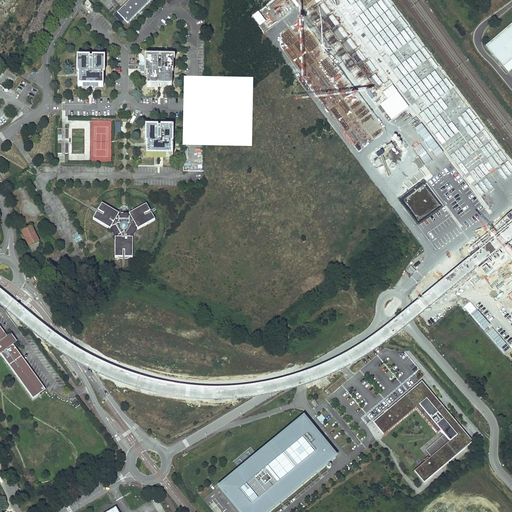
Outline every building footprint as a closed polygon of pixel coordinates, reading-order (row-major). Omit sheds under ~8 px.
[(129,0),(116,13),(122,20),(126,24),(151,0),(129,0)] [(122,20),(116,13),(113,16),(119,23),(122,20)] [(511,24),(486,46),(509,74),(511,71),(511,24)] [(78,87),(83,87),(83,86),(99,86),(99,87),(103,87),(103,75),(103,66),(104,67),(104,58),(92,58),(92,60),(89,60),(89,58),(77,58),(77,66),(78,66),(78,75),(78,87)] [(147,87),(151,87),(151,86),(167,86),(167,87),(171,87),(171,75),(171,67),(172,67),(173,59),(161,59),(161,61),(158,61),(158,59),(146,59),(146,67),(147,67),(147,75),(147,87)] [(167,155),(167,156),(171,156),(171,144),(171,136),(172,135),(172,127),(161,127),(161,130),(157,130),(157,127),(145,127),(145,135),(146,135),(146,144),(146,156),(151,156),(151,155),(167,155)] [(119,214),(102,204),(93,219),(110,229),(111,227),(113,228),(114,230),(114,232),(116,234),(116,235),(118,236),(118,238),(116,238),(115,258),(133,258),(133,239),(131,238),(131,235),(132,235),(133,233),(134,231),(135,229),(137,227),(138,229),(155,220),(146,204),(129,214),(130,216),(128,217),(126,216),(124,216),(122,216),(120,217),(118,216),(119,214)] [(41,247),(31,226),(22,231),(32,252),(41,247)] [(0,354),(33,399),(45,390),(11,344),(12,344),(8,338),(7,339),(0,328),(0,354)] [(325,388),(321,383),(316,386),(320,391),(325,388)] [(455,424),(421,384),(385,414),(395,426),(416,409),(419,406),(433,422),(429,425),(437,434),(440,431),(443,435),(425,450),(431,457),(414,470),(423,481),(463,448),(459,443),(465,439),(454,425),(455,424)] [(433,422),(419,406),(416,409),(429,425),(433,422)] [(395,426),(385,414),(374,423),(380,430),(386,425),(390,430),(395,426)] [(241,511),(268,511),(335,457),(303,418),(220,486),(241,511)] [(390,430),(386,425),(380,430),(384,435),(390,430)] [(463,448),(469,443),(465,439),(459,443),(463,448)]
